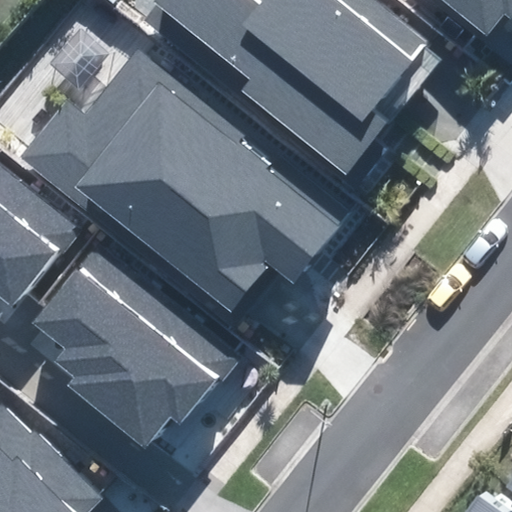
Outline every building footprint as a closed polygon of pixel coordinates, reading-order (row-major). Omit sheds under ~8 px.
[(158,0),(157,1),(254,80),(247,88),(347,170),(442,55),(373,0),(158,0)] [(511,0),(448,0),(486,31),(502,12),(508,17),(511,11),(511,0)] [(241,137),(136,51),(83,115),(69,104),(24,159),(222,321),(269,264),(290,282),(336,226),(236,144),(241,137)] [(75,225),(0,164),(0,293),(12,303),(75,225)] [(237,351),(103,242),(36,323),(68,350),(58,362),(78,379),(71,387),(144,447),(171,414),(179,421),(237,351)] [(0,511),(89,511),(100,502),(3,405),(0,407),(0,511)] [(503,511),(481,496),(468,511),(503,511)]
